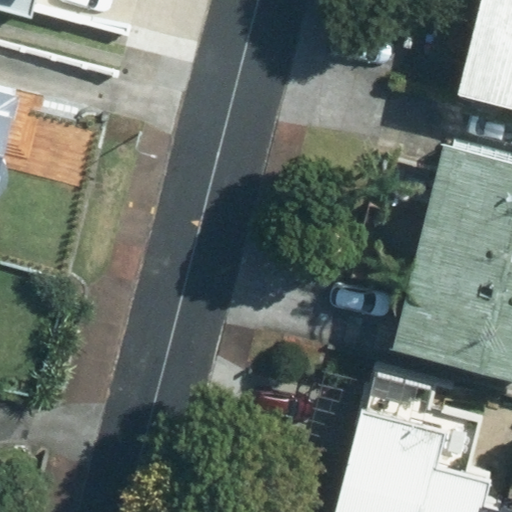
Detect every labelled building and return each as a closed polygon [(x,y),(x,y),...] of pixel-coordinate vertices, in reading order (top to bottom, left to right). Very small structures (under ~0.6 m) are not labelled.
[(0,0),(0,7),(42,18),(47,0),(0,0)] [(511,0),(481,0),(458,93),(511,106),(511,0)] [(30,161),(2,155),(16,100),(0,96),(0,200),(19,205),(30,161)] [(511,372),(511,158),(447,142),(395,341),(511,372)] [(505,511),(489,507),(498,478),(442,460),(451,432),(367,406),(333,511),(505,511)]
